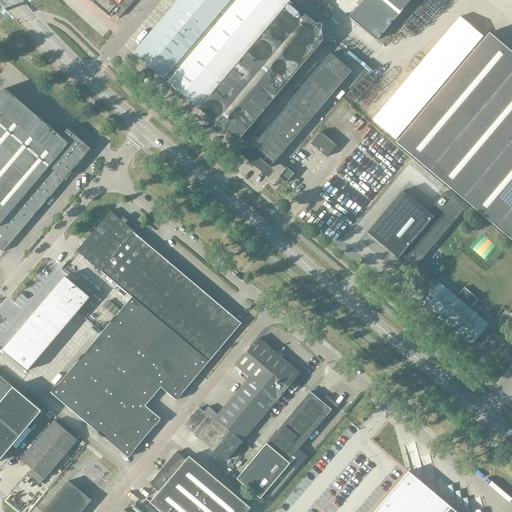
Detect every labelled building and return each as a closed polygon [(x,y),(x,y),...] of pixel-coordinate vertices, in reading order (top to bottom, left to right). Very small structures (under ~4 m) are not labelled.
[(134,0),(88,0),(108,16),(110,14),(114,14),(119,18),(134,0)] [(178,0),(133,53),(166,81),(211,27),(178,0)] [(198,109),(289,2),(286,0),(234,0),(211,27),(166,81),(198,109)] [(178,0),(211,27),(234,0),(178,0)] [(363,0),(349,17),(358,25),(376,41),(395,18),(410,0),(363,0)] [(321,30),(289,2),(198,109),(237,142),(322,42),(321,30)] [(395,140),(483,37),(460,17),(372,120),(395,140)] [(511,241),(511,52),(489,33),(396,143),(511,241)] [(269,169),(317,113),(352,72),(331,54),(249,151),(269,169)] [(0,250),(3,253),(91,150),(75,136),(68,130),(61,138),(40,119),(5,90),(0,96),(0,250)] [(327,158),(337,146),(321,132),(311,144),(304,152),(316,162),(322,154),(327,158)] [(280,177),(285,182),(287,183),(294,174),(287,169),(280,177)] [(427,212),(403,191),(367,233),(398,258),(403,252),(417,265),(463,211),(443,193),(427,212)] [(132,298),(99,336),(51,394),(128,459),(161,420),(145,407),(161,388),(177,401),(242,324),(134,234),(135,233),(111,212),(77,252),(132,298)] [(64,272),(2,346),(26,366),(89,293),(64,272)] [(440,284),(422,305),(459,336),(459,337),(459,336),(471,346),(489,325),(455,297),(459,293),(446,283),(443,286),(440,284)] [(249,378),(215,419),(242,442),(300,374),(259,339),(236,366),(249,378)] [(0,461),(42,412),(0,376),(0,461)] [(310,393),(266,444),(287,462),(288,462),(326,417),(328,419),(338,407),(326,396),(321,402),(310,393)] [(209,408),(204,413),(213,421),(217,415),(209,408)] [(226,461),(242,442),(215,419),(213,421),(204,413),(199,409),(185,426),(226,461)] [(45,480),(78,442),(55,423),(23,461),(45,480)] [(287,462),(266,444),(236,479),(260,499),(290,464),(288,462),(287,462)] [(248,511),(250,510),(234,496),(189,458),(186,461),(177,454),(151,485),(160,492),(150,503),(160,511),(248,511)] [(455,511),(408,472),(374,511),(455,511)] [(44,511),(83,511),(92,501),(70,482),(44,511)] [(149,511),(137,501),(134,505),(141,511),(149,511)]
